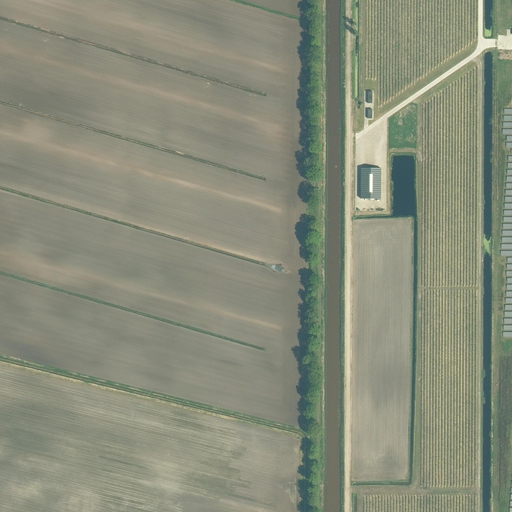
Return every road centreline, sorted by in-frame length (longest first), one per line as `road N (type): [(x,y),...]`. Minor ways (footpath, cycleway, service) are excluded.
road 1 (track): [(320,0),(317,511)]
road 2 (track): [(347,511),(349,0)]
road 3 (track): [(511,39),(481,46),(348,137)]
